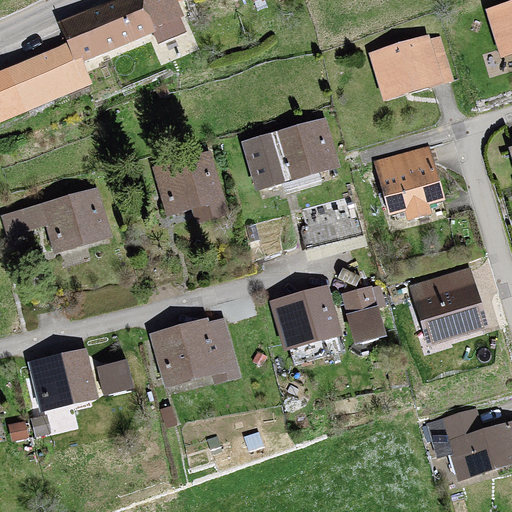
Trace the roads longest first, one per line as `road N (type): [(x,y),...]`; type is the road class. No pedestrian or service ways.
road 1 (residential): [(294,273),(0,347)]
road 2 (residential): [(511,300),(462,137),(511,122)]
